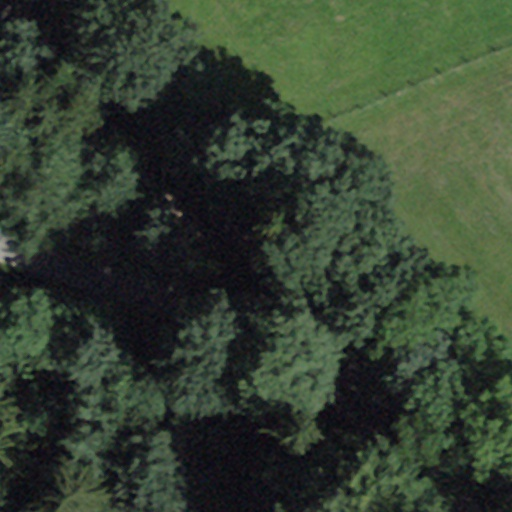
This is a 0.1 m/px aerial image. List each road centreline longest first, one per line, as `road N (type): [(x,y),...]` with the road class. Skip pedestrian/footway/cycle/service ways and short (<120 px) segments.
road 1 (residential): [(388,439),(108,0)]
road 2 (unclassified): [(0,254),(254,351),(388,439)]
